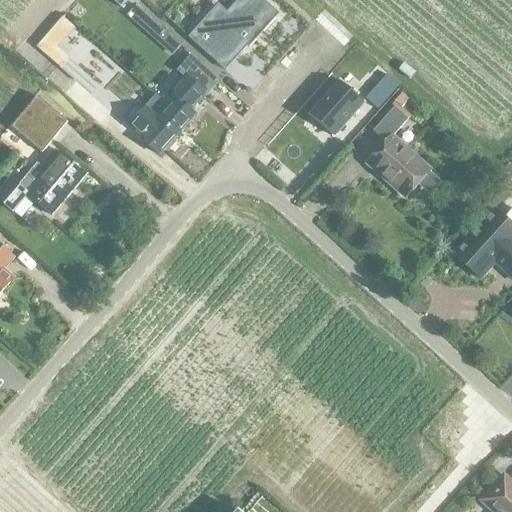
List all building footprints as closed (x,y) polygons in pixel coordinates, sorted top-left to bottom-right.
[(112,0),(121,8),(128,0),(112,0)] [(202,23),(189,38),(209,56),(220,45),(235,59),(243,51),(241,49),(243,47),(245,44),(250,48),(280,15),(263,0),(239,0),(219,22),(211,15),(203,23),(202,23)] [(65,39),(75,28),(63,18),(54,28),(65,39)] [(183,45),(152,18),(143,28),(173,55),(183,45)] [(157,94),(144,108),(151,115),(176,136),(193,117),(188,113),(202,97),(204,98),(218,83),(189,58),(176,73),(183,79),(165,100),(157,94)] [(341,82),(310,116),(334,137),(365,103),(341,82)] [(41,152),(68,122),(37,96),(11,126),(41,152)] [(405,194),(415,182),(430,195),(441,183),(426,169),(427,168),(390,136),(406,118),(393,106),(371,130),(385,142),(367,162),(405,194)] [(176,136),(151,115),(144,108),(131,124),(143,135),(140,139),(159,155),(176,136)] [(44,170),(37,164),(19,185),(10,178),(0,190),(0,200),(12,210),(26,194),(51,215),(86,175),(60,152),(44,170)] [(469,240),(455,256),(481,279),(495,263),(511,278),(511,211),(505,219),(496,210),(489,218),(469,240)] [(0,295),(14,279),(3,270),(13,258),(0,246),(0,295)] [(511,511),(511,482),(507,478),(488,499),(503,511),(511,511)]
